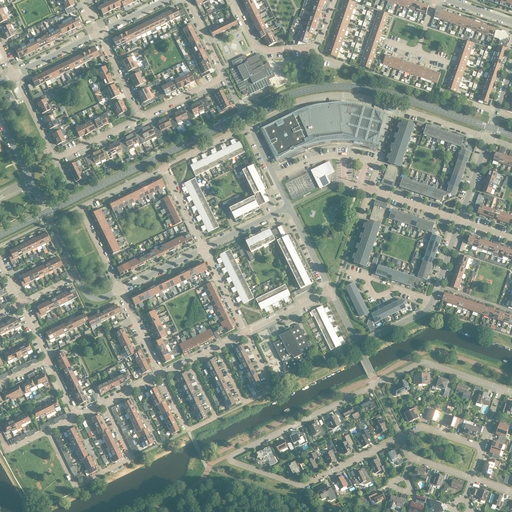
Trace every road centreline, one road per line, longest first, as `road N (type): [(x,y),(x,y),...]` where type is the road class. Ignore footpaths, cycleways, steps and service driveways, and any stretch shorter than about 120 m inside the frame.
road 1 (residential): [(375,385),(230,461),(301,486),(401,437)]
road 2 (residential): [(248,126),(310,99),(353,96),(487,139)]
road 3 (residential): [(46,430),(74,487),(131,459),(103,402)]
road 4 (residential): [(141,118),(224,78),(188,0)]
road 5 (residential): [(188,361),(215,418),(188,431),(161,374)]
road 6 (residential): [(501,389),(425,363),(375,385)]
road 7 (residential): [(275,178),(342,155),(377,163),(369,189)]
